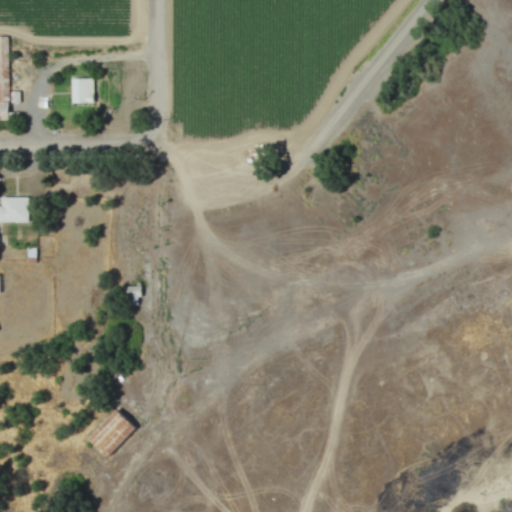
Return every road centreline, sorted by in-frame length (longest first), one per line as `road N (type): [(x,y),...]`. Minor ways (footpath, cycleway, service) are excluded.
road 1 (residential): [(187,343),(161,147),(161,0)]
road 2 (track): [(161,147),(188,157),(313,133),(432,0)]
road 3 (residential): [(0,150),(161,147)]
